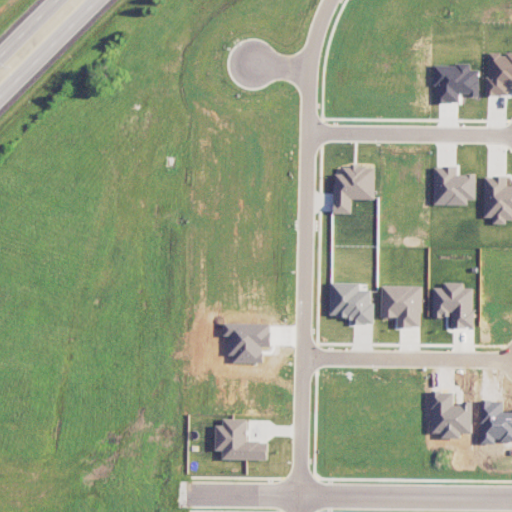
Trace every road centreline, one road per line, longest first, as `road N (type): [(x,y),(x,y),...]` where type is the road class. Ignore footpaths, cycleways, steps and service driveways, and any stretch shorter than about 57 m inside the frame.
road 1 (residential): [(330,0),(311,60),(301,511)]
road 2 (residential): [(511,499),(187,495)]
road 3 (residential): [(305,358),(511,360)]
road 4 (residential): [(309,132),(511,132)]
road 5 (primary): [(0,100),(100,0)]
